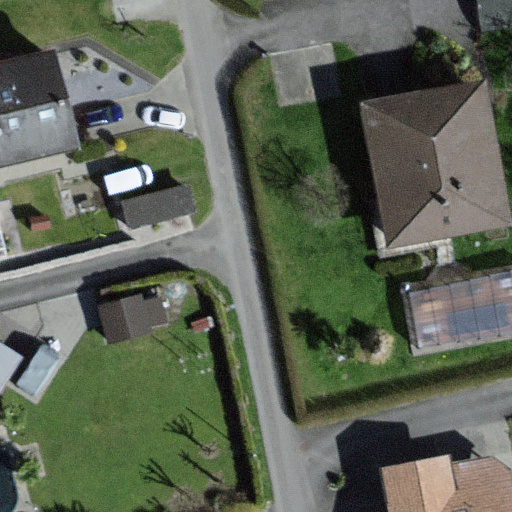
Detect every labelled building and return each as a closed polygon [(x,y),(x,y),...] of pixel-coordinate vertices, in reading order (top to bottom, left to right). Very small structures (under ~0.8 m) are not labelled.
[(511,0),(481,0),(483,14),(511,10),(511,0)] [(0,166),(82,149),(61,50),(0,63),(0,166)] [(508,212),(480,84),(371,107),(399,236),(508,212)] [(0,386),(23,346),(0,332),(0,386)] [(511,511),(511,476),(495,479),(492,460),(449,467),(448,460),(390,470),(397,511),(511,511)]
